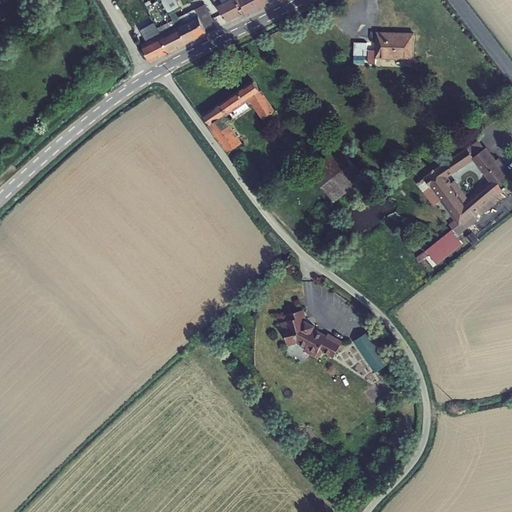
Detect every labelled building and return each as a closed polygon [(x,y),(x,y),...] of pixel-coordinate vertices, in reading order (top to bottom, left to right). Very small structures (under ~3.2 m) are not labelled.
[(174,10),(184,5),(181,0),(165,0),(163,2),(162,2),(169,13),(170,13),(174,10)] [(214,0),(229,22),(245,13),(238,0),(226,0),(222,2),(220,0),(214,0)] [(266,0),(238,0),(245,13),(268,2),(266,0)] [(164,15),(169,13),(162,2),(157,7),(163,16),(164,15)] [(170,13),(178,28),(180,27),(188,42),(216,28),(204,5),(178,18),(174,10),(170,13)] [(173,31),(178,28),(170,13),(169,13),(164,15),(173,31)] [(150,61),(169,52),(163,36),(155,22),(152,23),(149,17),(138,23),(148,43),(143,46),(150,61)] [(188,42),(180,27),(178,28),(173,31),(163,36),(169,52),(188,42)] [(376,64),(376,57),(413,59),(414,33),(377,32),(376,50),(370,49),(369,55),(369,63),(376,64)] [(367,55),(367,42),(355,42),(354,55),(367,55)] [(204,115),(230,152),(242,143),(223,116),(230,112),(246,101),(250,98),(264,118),(274,111),(254,81),(204,115)] [(230,112),(234,118),(250,107),(246,101),(230,112)] [(486,150),(479,141),(424,178),(425,180),(441,202),(454,221),(449,225),(459,237),(480,219),(478,217),(480,215),(482,217),(504,198),(502,195),(506,192),(508,196),(511,192),(511,184),(511,183),(511,180),(503,169),(506,167),(499,158),(497,161),(493,155),(478,167),(489,182),(469,199),(465,202),(452,184),(451,182),(452,182),(449,178),(474,161),(473,160),(474,158),(486,150)] [(366,180),(340,148),(311,172),(335,204),(366,180)] [(474,161),(478,167),(493,155),(488,148),(486,150),(474,158),(473,160),(474,161)] [(434,207),(441,202),(425,180),(417,185),(434,207)] [(469,199),(456,181),(452,184),(465,202),(469,199)] [(463,245),(451,231),(426,251),(438,265),(463,245)] [(471,242),(477,238),(472,232),(467,236),(471,242)] [(425,252),(416,258),(420,263),(429,257),(425,252)] [(323,351),(334,357),(344,340),(329,332),(327,334),(314,327),(304,321),(305,318),(307,319),(305,308),(283,315),(284,320),(281,321),(284,331),(285,331),(289,345),(297,342),(306,347),(304,350),(316,357),(321,355),(323,351)] [(307,319),(305,318),(304,321),(314,327),(316,324),(307,319)] [(354,341),(375,372),(391,362),(369,330),(354,341)]
